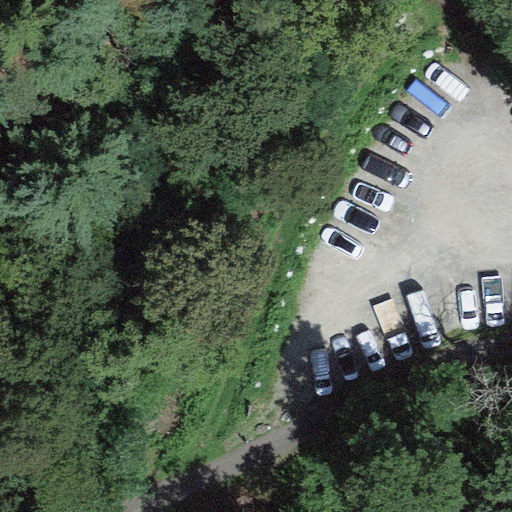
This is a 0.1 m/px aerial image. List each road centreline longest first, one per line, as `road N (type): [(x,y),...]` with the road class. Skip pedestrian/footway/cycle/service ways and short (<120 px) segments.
road 1 (track): [(335,423),(118,511)]
road 2 (track): [(511,347),(478,349),(335,423)]
